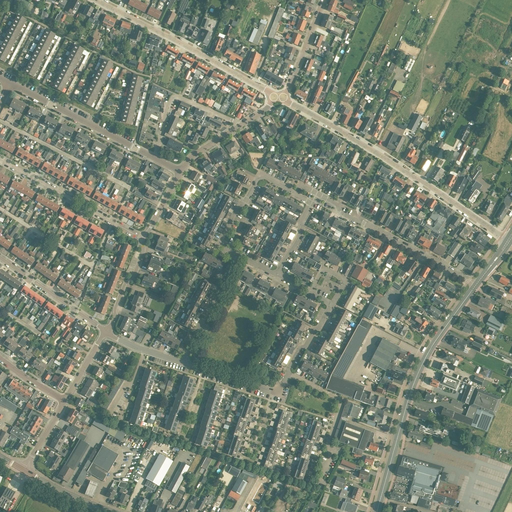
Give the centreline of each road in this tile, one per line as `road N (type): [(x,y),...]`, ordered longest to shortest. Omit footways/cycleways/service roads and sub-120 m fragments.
road 1 (unclassified): [(507,242),(282,98)]
road 2 (secondary): [(376,511),(414,384),(476,284)]
road 3 (unclassified): [(280,97),(97,0)]
road 4 (residential): [(155,159),(10,83)]
road 5 (residential): [(141,237),(0,158)]
road 6 (residential): [(241,259),(225,251),(257,179),(309,203)]
road 7 (residential): [(318,482),(341,401),(288,373)]
road 8 (residential): [(155,159),(177,97),(241,126)]
road 9 (residential): [(105,332),(0,257)]
road 10 (unclassified): [(288,373),(277,393),(184,362)]
